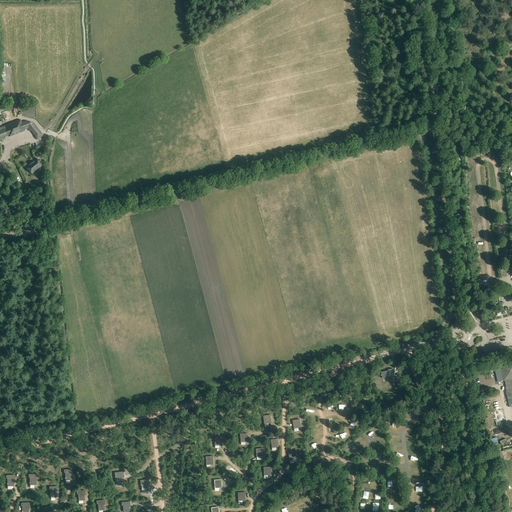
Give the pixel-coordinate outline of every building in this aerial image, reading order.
[(0,129),(0,130),(0,138),(9,135),(9,137),(25,130),(24,129),(28,128),(37,140),(43,135),(34,123),(26,121),(22,122),(21,120),(0,127),(0,129)] [(36,158),(31,162),(37,170),(42,166),(36,158)] [(31,162),(26,166),(32,174),(37,170),(31,162)] [(511,361),(500,364),(504,381),(505,380),(507,391),(506,391),(509,407),(511,406),(511,361)] [(500,363),(494,364),(497,382),(504,381),(500,364),(500,363)] [(388,371),(381,372),(382,378),(390,377),(391,379),(395,378),(393,369),(388,370),(388,371)] [(334,433),(340,438),(344,434),(338,429),(334,433)] [(502,452),(495,453),(498,464),(505,463),(502,452)] [(71,480),(71,476),(72,476),(72,470),(71,469),(64,470),(63,470),(64,473),(65,473),(65,481),(71,480)] [(124,472),(115,472),(115,478),(116,478),(117,483),(123,482),(123,475),(124,475),(124,472)] [(36,485),(36,481),(37,481),(37,475),(36,474),(28,474),(28,475),(28,478),(29,478),(29,486),(36,485)] [(14,476),(13,475),(6,476),(6,479),(7,479),(7,487),(14,486),(13,482),(14,482),(14,476)] [(149,480),(141,480),(141,486),(142,486),(142,490),(149,490),(148,484),(150,483),(149,480)] [(49,490),(50,490),(50,498),(57,498),(57,493),(57,487),(56,487),(49,487),(49,490)] [(85,500),(84,494),(85,494),(85,490),(77,491),(77,494),(78,494),(78,501),(85,500)] [(105,500),(96,501),(97,504),(98,504),(98,511),(105,510),(104,504),(105,503),(105,500)] [(124,511),(130,511),(129,505),(131,505),(130,502),(122,502),(122,506),(123,506),(123,511),(124,511)] [(28,503),(20,503),(20,506),(21,506),(21,511),(28,511),(28,509),(29,509),(29,503),(28,503)]
